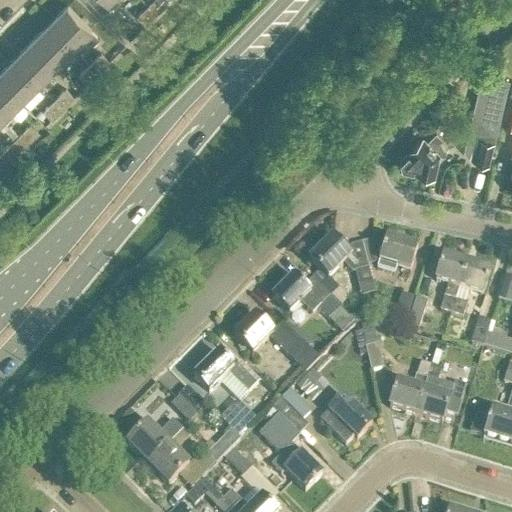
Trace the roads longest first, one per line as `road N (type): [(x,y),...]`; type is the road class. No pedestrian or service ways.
road 1 (primary): [(0,364),(314,0)]
road 2 (residential): [(337,169),(69,439),(59,472),(88,511)]
road 3 (primary): [(283,0),(0,297)]
road 4 (residential): [(505,0),(337,169)]
road 5 (residential): [(511,235),(387,208),(337,169)]
road 6 (residential): [(511,491),(399,465),(345,511)]
